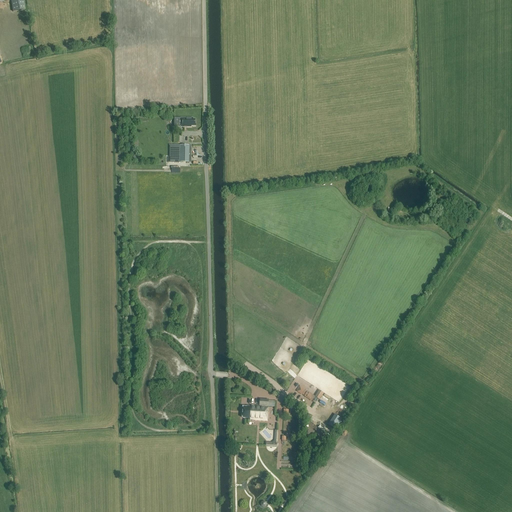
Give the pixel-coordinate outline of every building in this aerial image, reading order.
[(11,0),(13,12),(25,9),(23,0),(11,0)] [(175,119),(175,127),(180,127),(184,127),(184,126),(186,126),(186,127),(192,127),(192,126),(196,126),(196,120),(193,120),(193,118),(180,118),(180,119),(175,119)] [(191,162),(192,145),(170,145),(170,162),(180,163),(180,162),(191,162)] [(305,396),(312,401),(315,396),(308,391),(307,391),(305,390),(305,389),(300,385),(296,391),(302,394),(305,395),(305,396)] [(320,391),(315,397),(319,400),(323,393),(320,391)] [(260,399),(259,406),(251,405),(251,406),(247,406),(247,407),(243,406),(242,418),(248,418),(248,420),(267,421),(268,400),(260,399)] [(335,414),(328,425),(337,430),(343,419),(335,414)] [(274,446),(277,446),(278,445),(278,444),(277,442),(278,430),(275,430),(275,441),(272,443),(266,443),(266,446),(274,446)]
